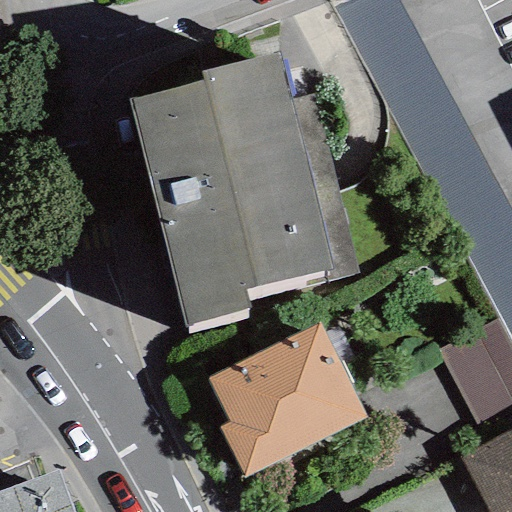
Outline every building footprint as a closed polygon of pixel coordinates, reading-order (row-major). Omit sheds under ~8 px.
[(203,81),(128,100),(184,325),(251,308),(246,290),(357,262),(315,93),(290,99),(279,51),(200,71),(203,81)] [(511,346),(499,320),(436,350),(475,429),(511,411),(511,346)] [(318,323),(208,379),(230,422),(217,428),(242,479),(366,416),(318,323)] [(511,511),(511,432),(459,459),(486,511),(511,511)] [(0,511),(69,511),(54,472),(0,492),(0,511)]
